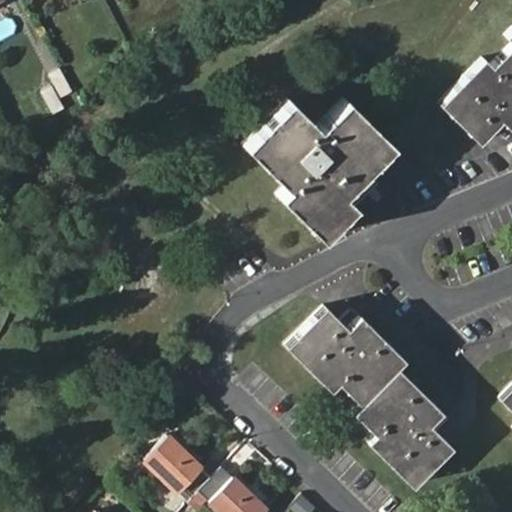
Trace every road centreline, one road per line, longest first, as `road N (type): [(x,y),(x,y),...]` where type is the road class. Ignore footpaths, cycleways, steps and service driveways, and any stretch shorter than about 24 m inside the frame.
road 1 (residential): [(385,239),(249,302),(213,342),(212,367),(223,388),(351,511)]
road 2 (residential): [(385,239),(445,305),(511,278)]
road 3 (residential): [(511,192),(385,239)]
